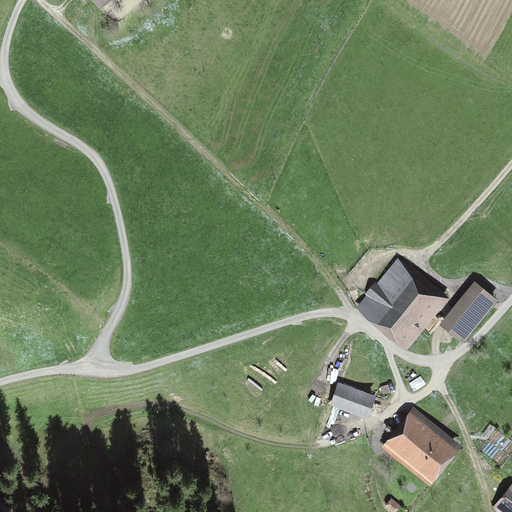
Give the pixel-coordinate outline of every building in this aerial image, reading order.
[(439,297),(395,262),(361,305),(405,340),(439,297)] [(475,281),(440,325),(463,343),(498,299),(475,281)] [(372,396),(339,385),(333,403),(365,415),(372,396)] [(397,449),(429,475),(452,447),(411,414),(384,447),(393,454),(397,449)] [(500,511),(511,511),(511,489),(495,508),(500,511)]
